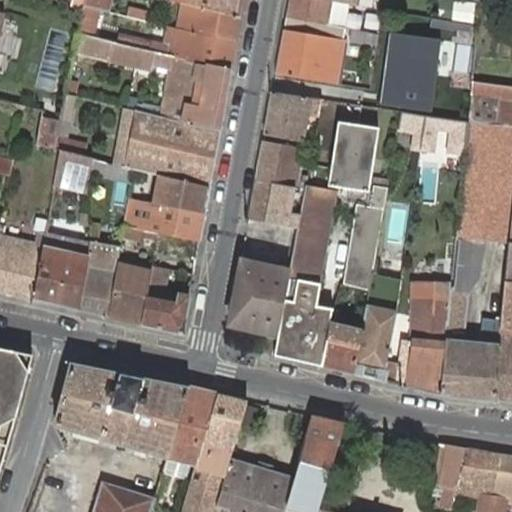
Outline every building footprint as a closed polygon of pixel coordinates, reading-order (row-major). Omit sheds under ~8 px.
[(72,0),(71,5),(85,9),(85,7),(86,0),(72,0)] [(110,0),(86,0),(85,7),(99,10),(108,13),(110,0)] [(241,18),(244,0),(171,0),(188,5),(241,18)] [(326,0),(289,0),(286,18),(326,25),(328,15),(330,1),(326,0)] [(479,2),(455,0),(452,23),(476,27),(479,2)] [(236,43),(241,18),(188,5),(184,31),(236,43)] [(99,10),(85,7),(85,9),(79,34),(92,37),(99,10)] [(127,17),(145,22),(148,11),(129,7),(127,17)] [(346,18),(328,15),(326,25),(344,28),(346,18)] [(286,18),(275,74),(320,81),(330,83),(336,84),(343,40),(324,36),(326,25),(286,18)] [(232,69),(236,43),(184,31),(179,29),(163,25),(159,41),(119,32),(117,43),(152,51),(232,69)] [(344,28),(326,25),(324,36),(343,40),(344,28)] [(379,34),(352,29),(350,39),(377,44),(379,34)] [(220,131),(232,69),(152,51),(117,43),(92,37),(79,34),(75,52),(72,68),(66,94),(77,96),(85,98),(87,87),(79,85),(82,70),(86,55),(151,71),(152,65),(172,69),(164,109),(149,106),(147,113),(220,131)] [(427,43),(390,36),(381,104),(418,109),(427,43)] [(464,59),(473,61),(474,51),(465,49),(464,59)] [(446,117),(467,120),(471,82),(471,79),(449,77),(446,117)] [(467,120),(511,126),(511,86),(471,82),(467,120)] [(320,114),(322,99),(312,98),(272,92),(264,134),(303,142),(309,115),(315,113),(320,114)] [(210,186),(220,131),(147,113),(136,110),(126,168),(133,169),(210,186)] [(398,124),(422,128),(424,114),(401,111),(398,124)] [(465,137),(467,120),(446,117),(424,114),(422,128),(421,139),(432,141),(434,127),(451,129),(451,136),(465,137)] [(57,137),(61,119),(42,115),(35,147),(54,151),(57,137)] [(500,245),(508,246),(509,242),(511,206),(511,126),(467,120),(465,137),(455,239),(482,243),(500,245)] [(334,186),(368,192),(378,128),(338,122),(328,185),(334,186)] [(60,153),(85,159),(88,145),(57,137),(54,151),(60,153)] [(305,190),(306,185),(307,183),(297,181),(302,148),(263,140),(256,180),(295,187),(305,190)] [(91,173),(93,160),(85,159),(60,153),(55,183),(88,191),(88,190),(91,173)] [(0,172),(10,175),(13,161),(0,157),(0,172)] [(133,169),(126,168),(93,160),(91,173),(131,182),(132,176),(133,169)] [(205,213),(210,186),(133,169),(132,176),(151,181),(146,201),(205,213)] [(289,226),(298,227),(300,217),(290,215),(295,187),(256,180),(249,219),(289,226)] [(274,355),(306,362),(338,191),(333,190),(306,185),(305,190),(300,217),(298,227),(291,269),(283,310),(278,333),(274,355)] [(368,290),(371,273),(383,209),(386,188),(373,185),(369,206),(356,204),(343,284),(368,290)] [(200,241),(205,213),(146,201),(128,198),(124,225),(126,226),(142,229),(200,241)] [(118,259),(120,246),(98,242),(99,234),(100,226),(93,225),(92,232),(91,232),(90,241),(90,244),(87,257),(79,309),(108,316),(112,290),(117,266),(118,259)] [(0,291),(34,299),(44,245),(2,237),(3,233),(0,232),(0,291)] [(34,299),(79,309),(87,257),(90,244),(46,234),(44,245),(34,299)] [(449,288),(470,291),(478,278),(482,243),(455,239),(450,284),(449,288)] [(229,325),(278,333),(283,310),(291,269),(242,260),(234,300),(229,325)] [(149,288),(153,266),(137,263),(131,294),(112,290),(108,316),(142,324),(149,288)] [(153,266),(149,288),(142,324),(182,334),(189,296),(165,291),(169,270),(166,269),(153,266)] [(353,373),(384,380),(388,361),(397,313),(401,280),(371,273),(368,290),(365,306),(361,329),(353,373)] [(396,383),(439,395),(445,340),(449,288),(450,284),(413,282),(412,342),(404,341),(399,363),(396,383)] [(501,319),(500,328),(511,329),(511,286),(504,285),(503,295),(501,319)] [(452,396),(493,400),(499,347),(500,330),(500,328),(501,319),(494,318),(492,330),(490,330),(489,335),(482,334),(481,344),(464,343),(470,291),(449,288),(445,340),(439,395),(452,396)] [(322,366),(353,373),(361,329),(330,323),(322,366)] [(499,347),(493,400),(511,401),(511,329),(500,328),(500,330),(499,347)] [(0,470),(7,452),(16,415),(32,354),(30,354),(24,353),(0,347),(0,470)] [(399,363),(388,361),(384,380),(396,383),(399,363)] [(72,363),(54,426),(150,453),(168,458),(188,386),(72,363)] [(191,462),(212,392),(188,386),(168,458),(191,462)] [(232,447),(247,400),(218,394),(204,440),(182,511),(212,511),(215,505),(228,461),(232,447)] [(316,511),(343,423),(312,416),(293,479),(283,511),(316,511)] [(467,448),(447,445),(437,483),(451,488),(456,489),(457,487),(467,448)] [(511,455),(504,454),(467,448),(457,487),(481,492),(477,511),(501,511),(505,498),(511,499),(511,455)] [(238,511),(283,511),(293,479),(271,473),(257,469),(228,461),(215,505),(212,511),(228,511),(229,509),(238,511)] [(257,469),(271,473),(273,467),(259,463),(257,469)] [(150,511),(155,498),(103,482),(94,511),(150,511)]
